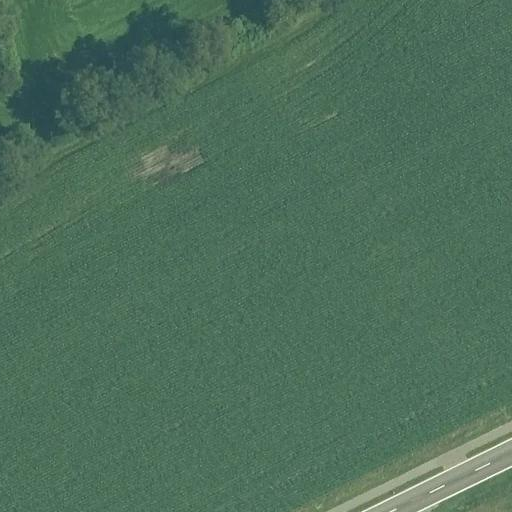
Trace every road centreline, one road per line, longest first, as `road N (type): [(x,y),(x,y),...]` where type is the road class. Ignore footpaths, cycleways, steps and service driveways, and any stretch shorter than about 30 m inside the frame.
road 1 (track): [(296,0),(239,41),(111,86),(0,168)]
road 2 (tertiary): [(395,511),(511,455)]
